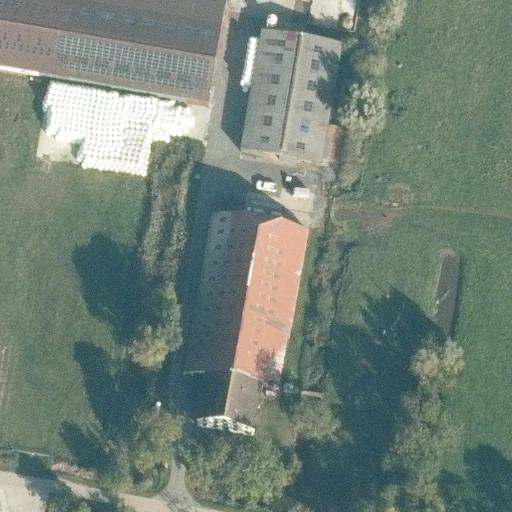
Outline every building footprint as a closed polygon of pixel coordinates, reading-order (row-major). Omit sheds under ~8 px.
[(213,106),(230,5),(201,0),(68,0),(55,80),(213,106)] [(358,29),(362,0),(337,0),(336,4),(315,0),(312,21),(358,29)] [(348,50),(267,35),(246,153),(327,167),(348,50)] [(285,397),(313,235),(211,217),(183,379),(210,384),(272,396),(285,397)] [(91,338),(86,377),(96,378),(101,339),(91,338)] [(210,384),(201,430),(263,442),(272,396),(210,384)]
